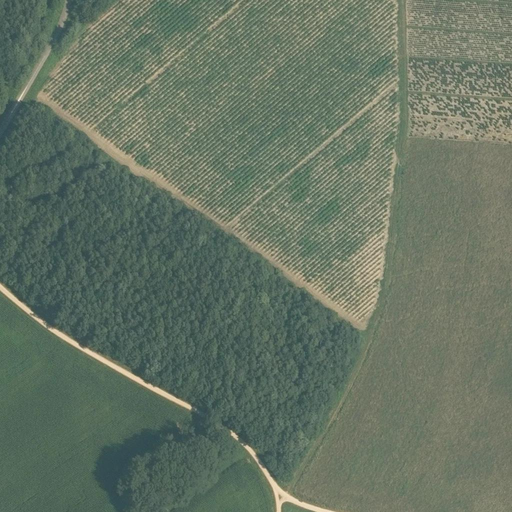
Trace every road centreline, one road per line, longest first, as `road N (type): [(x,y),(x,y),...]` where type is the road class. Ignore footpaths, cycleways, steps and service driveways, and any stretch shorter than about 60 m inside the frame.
road 1 (track): [(285,496),(369,349),(392,262),(404,139),(404,0)]
road 2 (track): [(0,287),(55,331),(244,443),(279,491)]
